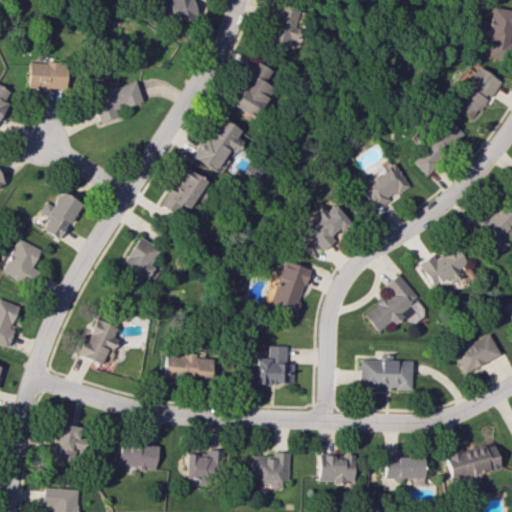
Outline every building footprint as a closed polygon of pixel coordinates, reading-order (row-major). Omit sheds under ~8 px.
[(156,0),(158,8),(167,6),(165,0),(156,0)] [(166,0),(171,22),(194,17),(189,0),(166,0)] [(260,39),(284,48),(292,29),(287,27),(294,8),(275,1),(260,39)] [(511,10),(488,6),(482,39),(487,40),(486,51),(504,54),(511,10)] [(63,89),(64,62),(26,61),(26,88),(63,89)] [(268,70),(253,61),(228,104),(251,118),(269,87),(260,82),(268,70)] [(494,77),(472,67),(452,109),(475,119),(494,77)] [(139,101),(133,80),(116,85),(114,78),(86,86),(96,122),(114,116),(112,109),(139,101)] [(0,112),(6,103),(2,101),(8,91),(0,86),(0,112)] [(235,139),(233,137),(238,129),(215,116),(190,157),(216,172),(235,139)] [(461,134),(444,116),(419,142),(423,146),(409,161),(422,174),(461,134)] [(357,183),(372,209),(388,200),(386,197),(405,186),(392,163),(357,183)] [(168,187),(155,206),(175,220),(202,181),(185,168),(170,188),(168,187)] [(36,212),(46,217),(39,231),(57,240),(77,201),(58,191),(51,205),(42,201),(36,212)] [(310,212),(315,218),(302,229),(320,250),(334,239),(330,235),(348,221),(333,202),(324,210),(319,205),(310,212)] [(511,222),(511,218),(498,205),(485,218),(480,212),(468,225),(496,253),(507,242),(500,235),(511,222)] [(136,281),(139,275),(144,277),(150,266),(147,264),(156,247),(135,236),(116,269),(136,281)] [(0,270),(0,271),(24,281),(38,248),(13,238),(0,270)] [(460,274),(455,267),(463,261),(450,244),(432,258),(429,254),(415,264),(432,286),(445,276),(449,282),(460,274)] [(307,269),(282,259),(265,305),(291,314),(307,269)] [(511,326),(511,325),(511,297),(500,303),(511,326)] [(0,344),(5,346),(10,328),(8,328),(15,304),(0,300),(0,344)] [(74,354),(98,363),(104,348),(107,349),(115,326),(92,318),(85,339),(80,337),(74,354)] [(496,354),(485,333),(469,341),(467,336),(447,346),(460,372),(496,354)] [(290,383),(290,363),(284,363),(284,345),(265,345),(265,358),(254,357),(254,382),(290,383)] [(161,376),(208,379),(210,358),(198,357),(198,355),(162,352),(161,376)] [(357,387),(408,388),(409,360),(358,358),(357,387)] [(44,460),(67,464),(73,425),(56,422),(52,442),(47,442),(44,460)] [(156,444),(119,440),(116,465),(153,469),(156,444)] [(497,467),(490,443),(459,452),(458,447),(441,452),(448,480),(497,467)] [(219,449),(204,449),(204,454),(184,454),(184,476),(218,477),(219,449)] [(286,452),(270,451),(270,456),(249,456),(248,477),(257,477),(256,482),(267,482),(267,487),(279,487),(279,480),(285,480),(286,452)] [(316,481),(351,481),(351,453),(341,453),(341,455),(316,455),(316,481)] [(382,478),(409,478),(409,484),(421,484),(421,456),(382,455),(382,478)] [(40,511),(74,511),(75,488),(41,487),(40,509),(41,509),(40,511)]
